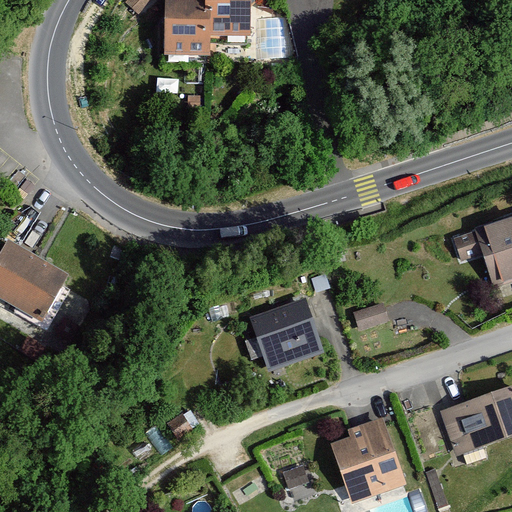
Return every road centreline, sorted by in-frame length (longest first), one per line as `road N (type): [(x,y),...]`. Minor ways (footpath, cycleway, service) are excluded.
road 1 (secondary): [(511,143),(262,221),(204,229),(152,222),(95,188),(56,131),(48,58),(69,0)]
road 2 (residential): [(333,394),(511,337)]
